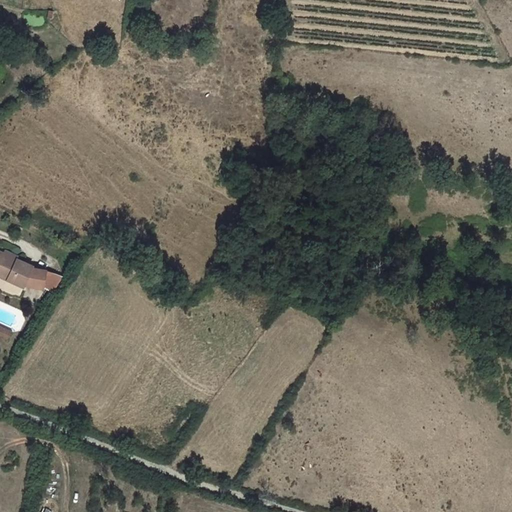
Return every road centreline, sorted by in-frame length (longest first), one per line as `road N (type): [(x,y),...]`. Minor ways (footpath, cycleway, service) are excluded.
road 1 (residential): [(156,470),(0,409)]
road 2 (track): [(156,470),(292,511)]
